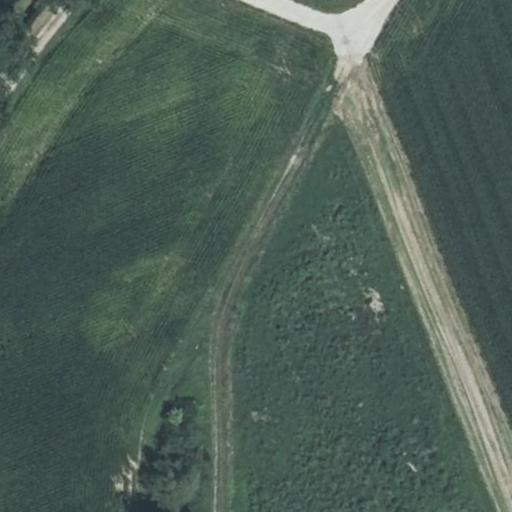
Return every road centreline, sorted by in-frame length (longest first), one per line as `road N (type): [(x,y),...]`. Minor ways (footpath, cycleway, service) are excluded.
road 1 (track): [(215,511),(220,297),(371,0)]
road 2 (track): [(80,0),(0,100)]
